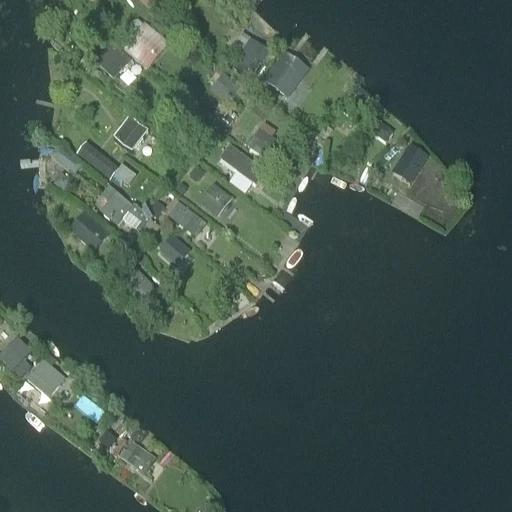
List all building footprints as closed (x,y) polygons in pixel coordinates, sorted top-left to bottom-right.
[(133,0),(144,8),(150,0),(133,0)] [(128,45),(123,52),(148,73),(169,46),(144,26),(142,28),(137,24),(131,25),(122,34),(122,40),(128,45)] [(93,66),(112,83),(130,63),(111,47),(93,66)] [(255,47),(241,69),(255,78),(269,56),(255,47)] [(285,57),(266,85),(289,102),(308,74),(285,57)] [(222,76),(208,92),(226,106),(239,90),(222,76)] [(129,122),(114,141),(131,155),(147,135),(129,122)] [(264,126),(247,151),(268,165),(280,145),(272,140),(276,134),(264,126)] [(87,147),(78,158),(110,183),(120,172),(87,147)] [(268,178),(231,147),(220,162),(231,170),(258,191),(268,178)] [(160,233),(109,189),(100,199),(107,205),(99,215),(117,229),(122,223),(150,245),(160,233)] [(214,191),(201,206),(216,217),(229,202),(214,191)] [(222,220),(231,224),(240,206),(231,201),(222,220)] [(179,207),(168,220),(195,240),(205,226),(179,207)] [(111,240),(86,218),(71,235),(96,257),(111,240)] [(170,241),(159,256),(176,269),(188,254),(170,241)] [(134,273),(119,288),(144,313),(160,297),(134,273)] [(30,370),(21,362),(30,354),(17,341),(0,356),(0,357),(1,359),(0,360),(0,362),(20,381),(30,370)] [(43,364),(26,384),(48,402),(60,387),(47,377),(51,371),(43,364)] [(82,399),(75,409),(80,415),(87,420),(96,426),(104,416),(97,409),(90,404),(82,399)] [(133,448),(123,463),(143,478),(154,462),(133,448)]
